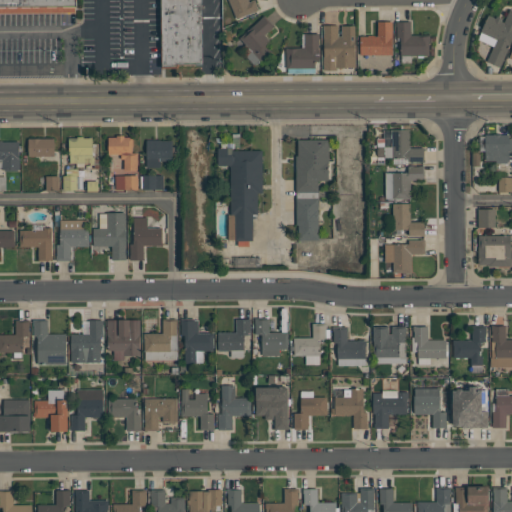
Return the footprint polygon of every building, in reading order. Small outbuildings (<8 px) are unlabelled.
[(76,0),(0,0),(0,13),(76,13),(76,0)] [(160,0),(162,66),(202,65),(201,0),(160,0)] [(228,0),(237,19),(259,10),(254,0),(228,0)] [(477,40),(493,46),(487,62),(501,68),(511,41),(511,10),(509,10),(505,21),(488,14),(477,40)] [(240,39),(248,48),(243,53),(255,66),(271,52),(265,46),(270,41),(265,35),(274,27),(264,17),(240,39)] [(392,55),(392,21),(377,22),(377,36),(360,36),(360,55),(392,55)] [(430,55),(429,36),(411,36),(411,22),(396,22),(397,38),(400,38),(400,56),(430,55)] [(340,26),(323,26),(324,69),(355,68),(355,26),(340,26)] [(318,34),(304,34),(305,48),(286,48),(286,68),(315,68),(315,54),(319,54),(318,34)] [(424,148),(410,148),(410,130),(384,130),(385,158),(393,158),(393,164),(425,162),(424,148)] [(511,135),(485,135),(484,162),(509,163),(509,152),(511,151),(511,135)] [(132,136),(108,136),(108,154),(123,154),(123,170),(137,170),(137,153),(132,153),(132,136)] [(69,138),(69,164),(93,163),(92,137),(69,138)] [(54,138),(28,139),(28,156),(55,156),(54,138)] [(172,139),(146,141),(147,168),(161,167),(161,161),(173,161),(172,139)] [(328,139),(296,140),(297,192),(318,192),(318,181),(329,180),(328,139)] [(263,150),(217,149),(217,165),(230,166),(229,241),(253,241),(253,215),(258,215),(258,193),(262,193),(263,150)] [(114,175),(138,175),(139,171),(122,171),(122,155),(115,155),(114,175)] [(385,199),(410,199),(411,180),(424,180),(424,167),(408,166),(408,173),(385,173),(385,199)] [(163,175),(142,175),(142,189),(163,190),(163,175)] [(58,190),(58,176),(46,176),(46,190),(58,190)] [(115,176),(115,190),(138,190),(138,176),(115,176)] [(511,177),(499,177),(499,192),(511,192),(511,177)] [(319,240),(318,199),(296,199),(297,240),(319,240)] [(392,229),(409,230),(408,236),(424,236),(424,222),(410,222),(411,204),(393,203),(392,229)] [(478,227),(495,227),(495,209),(478,209),(478,227)] [(125,213),(99,213),(100,228),(93,229),(93,246),(112,246),(112,260),(126,260),(125,213)] [(162,246),(162,228),(147,228),(147,217),(132,217),(132,260),(144,260),(144,246),(162,246)] [(58,261),(70,261),(71,246),(88,247),(88,220),(58,220),(58,261)] [(0,247),(14,248),(14,230),(0,229),(0,247)] [(20,247),(38,247),(38,260),(52,260),(52,230),(20,229),(20,247)] [(478,267),(511,266),(510,235),(477,236),(478,267)] [(384,244),(385,263),(392,262),(393,274),(411,273),(411,255),(425,254),(424,240),(409,240),(409,244),(384,244)] [(140,319),(107,320),(108,352),(113,351),(113,360),(124,360),(124,356),(140,355),(140,319)] [(218,332),(218,351),(244,351),(244,334),(250,334),(250,319),(236,319),(236,333),(218,332)] [(71,362),(101,363),(102,320),(89,320),(88,334),(71,334),(71,362)] [(144,360),(178,360),(177,320),(162,321),(162,334),(144,334),(144,360)] [(198,333),(198,320),(183,321),(184,363),(203,363),(203,351),(214,351),(213,333),(198,333)] [(260,356),(280,355),(280,349),(288,349),(287,332),(269,333),(269,320),(259,320),(260,356)] [(0,352),(28,353),(29,321),(16,321),(15,335),(0,334),(0,352)] [(66,334),(48,334),(47,321),(35,321),(36,365),(66,364),(66,334)] [(305,364),(319,365),(320,340),(326,340),(326,325),(312,325),(312,338),(294,338),(293,356),(305,356),(305,364)] [(511,339),(506,339),(506,326),(493,326),(493,351),(492,351),(491,366),(511,366),(511,339)] [(414,327),(414,358),(447,358),(446,340),(427,340),(427,327),(414,327)] [(453,358),(471,358),(471,373),(481,373),(481,342),(485,342),(485,327),(471,328),(472,340),(453,340),(453,358)] [(335,328),(337,365),(367,364),(366,340),(348,341),(347,328),(335,328)] [(405,363),(406,328),(390,328),(374,328),(373,362),(405,363)] [(220,385),(221,430),(233,430),(232,416),(251,416),(250,398),(235,398),(235,385),(220,385)] [(255,387),(256,418),(273,418),(274,429),(288,429),(288,387),(255,387)] [(432,428),(446,428),(446,412),(440,412),(439,388),(413,389),(414,415),(432,414),(432,428)] [(85,431),(85,417),(103,417),(104,390),(77,389),(77,415),(72,414),(71,431),(85,431)] [(207,394),(191,394),(191,389),(181,389),(181,416),(200,416),(200,430),(214,430),(214,414),(208,414),(207,394)] [(335,416),(353,415),(354,429),(365,428),(365,389),(343,389),(343,397),(334,397),(335,416)] [(488,427),(488,410),(487,410),(487,390),(478,390),(478,389),(452,389),(452,427),(488,427)] [(511,413),(511,395),(508,395),(508,389),(495,389),(494,427),(506,428),(506,414),(511,413)] [(66,431),(66,390),(47,390),(47,400),(34,400),(34,417),(51,417),(50,431),(66,431)] [(327,415),(327,397),(313,397),(313,391),(300,391),(301,413),(294,413),(294,429),(309,429),(308,415),(327,415)] [(388,414),(407,414),(408,392),(373,391),(373,428),(388,428),(388,414)] [(138,398),(111,399),(111,417),(126,417),(126,431),(138,430),(138,398)] [(177,399),(145,398),(144,430),(159,430),(160,421),(177,422),(177,399)] [(30,400),(3,399),(3,415),(0,415),(0,431),(30,433),(30,400)] [(487,511),(488,487),(456,486),(455,503),(459,503),(458,511),(487,511)] [(411,511),(412,503),(393,503),(393,488),(382,488),(381,511),(411,511)] [(511,511),(511,500),(507,501),(507,488),(492,488),(492,511),(511,511)] [(295,511),(295,489),(284,489),(284,503),(265,503),(265,511),(295,511)] [(309,511),(336,511),(336,502),(317,503),(317,489),(303,489),(304,505),(310,505),(309,511)] [(449,511),(451,489),(436,489),(436,502),(418,501),(417,511),(449,511)] [(37,511),(63,511),(64,507),(69,507),(70,490),(56,490),(55,505),(38,505),(37,511)] [(222,491),(190,490),(189,511),(214,511),(215,511),(221,511),(222,491)] [(259,511),(259,503),(242,503),(241,490),(229,490),(229,511),(259,511)] [(31,511),(31,504),(13,505),(13,491),(0,492),(0,511),(31,511)] [(107,511),(108,501),(89,500),(89,491),(76,491),(75,511),(107,511)] [(114,504),(113,511),(139,511),(140,506),(146,506),(146,491),(132,491),(132,504),(114,504)] [(151,507),(157,506),(157,511),(184,511),(184,497),(167,498),(167,491),(150,492),(151,507)] [(374,511),(374,491),(341,491),(341,511),(374,511)]
